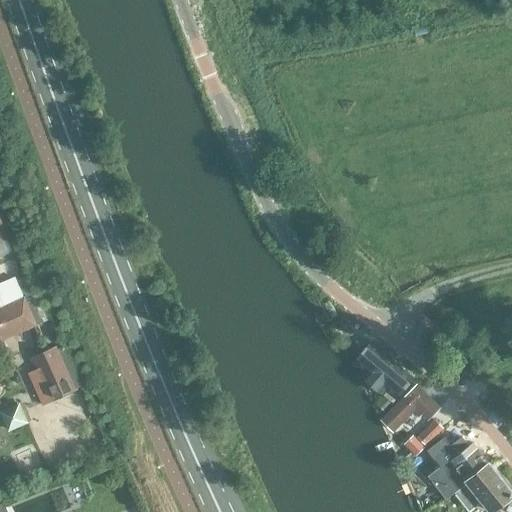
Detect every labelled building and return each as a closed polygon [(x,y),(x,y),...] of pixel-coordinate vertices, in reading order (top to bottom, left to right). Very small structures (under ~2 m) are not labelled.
[(427,27),(414,29),(416,37),(428,34),(427,27)] [(0,340),(37,324),(25,298),(15,278),(0,284),(0,340)] [(371,344),(356,363),(367,372),(363,377),(382,392),(385,387),(397,397),(412,379),(371,344)] [(62,348),(58,350),(35,361),(53,401),(76,390),(80,388),(62,348)] [(417,385),(383,422),(394,433),(409,417),(410,418),(415,413),(419,418),(422,415),(428,421),(441,407),(417,385)] [(28,422),(20,404),(2,412),(10,430),(28,422)] [(435,419),(417,436),(426,445),(444,427),(435,419)] [(453,442),(445,433),(424,450),(432,459),(433,458),(440,467),(459,452),(452,443),(453,442)] [(425,446),(414,435),(404,444),(416,455),(425,446)] [(455,491),(456,492),(468,482),(467,480),(489,462),(476,445),(462,456),(459,452),(440,467),(429,475),(446,497),(455,491)] [(480,501),(485,507),(488,511),(493,511),(499,507),(511,497),(511,490),(489,462),(467,480),(468,482),(456,492),(470,509),(480,501)]
